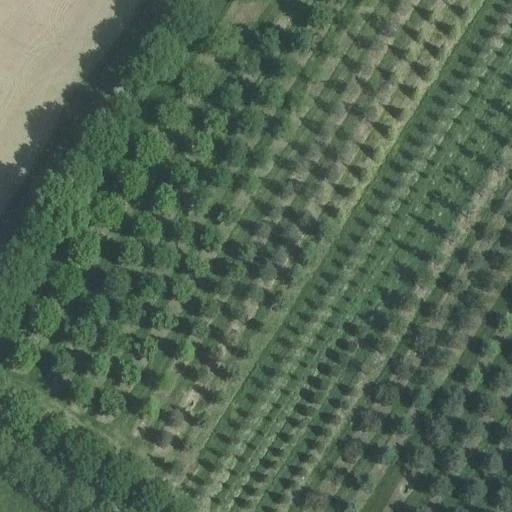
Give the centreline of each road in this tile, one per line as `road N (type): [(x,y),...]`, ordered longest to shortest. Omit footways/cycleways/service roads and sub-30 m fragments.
road 1 (unclassified): [(0,280),(178,0)]
road 2 (unclassified): [(114,511),(0,440)]
